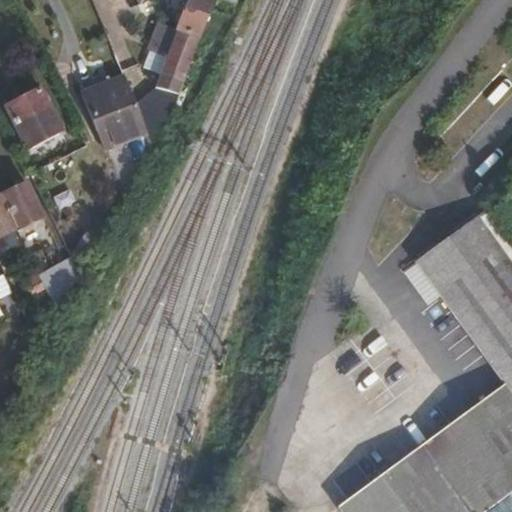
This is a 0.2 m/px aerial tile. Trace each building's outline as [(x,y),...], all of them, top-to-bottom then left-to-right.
[(186,0),(174,31),(176,31),(199,39),(213,0),(186,0)] [(199,39),(176,31),(155,87),(161,90),(151,126),(164,129),(177,96),(199,39)] [(146,134),(122,76),(109,82),(105,72),(91,78),(92,80),(95,87),(80,93),(104,151),(146,134)] [(95,87),(92,80),(77,86),(80,93),(95,87)] [(39,88),(5,107),(28,150),(63,131),(39,88)] [(0,195),(17,231),(44,219),(27,183),(0,195)] [(0,239),(17,231),(0,195),(0,239)] [(414,263),(503,385),(335,508),(338,511),(511,511),(511,261),(478,215),(414,263)] [(87,239),(75,259),(81,274),(98,246),(87,239)]
